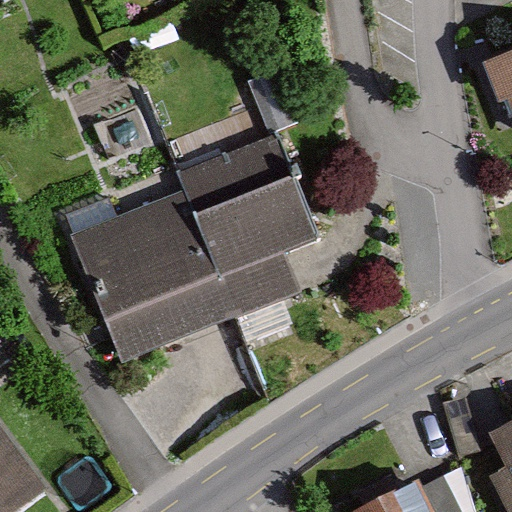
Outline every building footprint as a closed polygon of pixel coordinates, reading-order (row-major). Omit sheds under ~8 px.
[(511,61),(469,78),(485,120),(504,113),(511,133),(511,61)] [(292,205),(269,140),(167,176),(175,199),(64,238),(111,368),(160,351),(291,304),(277,265),(310,253),(292,205)] [(511,511),(511,430),(482,445),(498,479),(489,484),(502,511),(511,511)] [(0,511),(19,511),(34,502),(0,456),(0,511)] [(480,511),(463,475),(416,498),(413,490),(367,511),(480,511)]
